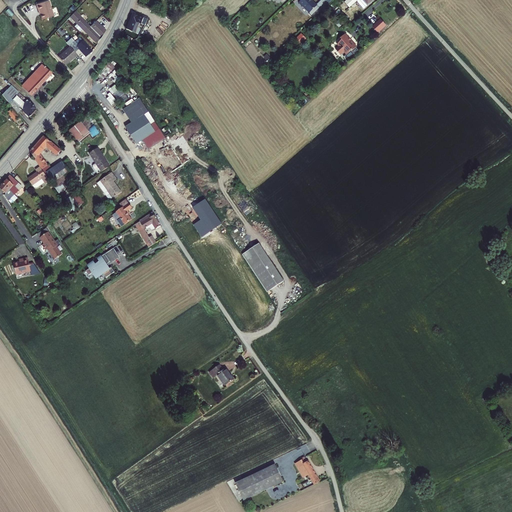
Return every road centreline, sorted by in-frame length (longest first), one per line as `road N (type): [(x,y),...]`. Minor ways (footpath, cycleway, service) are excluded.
road 1 (unclassified): [(77,82),(319,445),(342,511)]
road 2 (unclassified): [(511,116),(415,11)]
